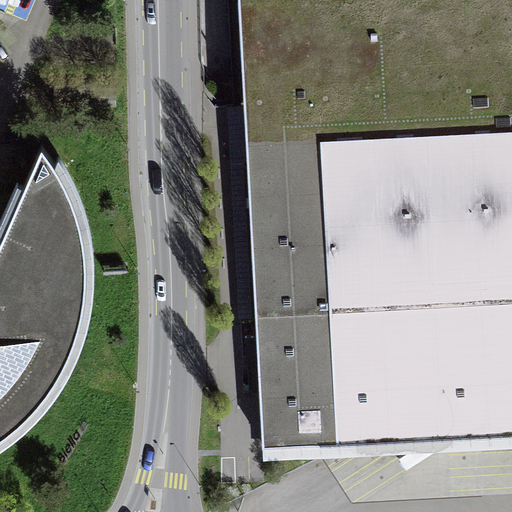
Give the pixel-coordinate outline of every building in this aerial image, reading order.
[(245,121),(262,443),(511,430),(511,0),(238,0),(242,73),(245,121)] [(54,107),(117,107),(117,84),(54,84),(54,107)] [(227,108),(230,165),(245,164),(242,107),(227,108)] [(82,221),(44,148),(0,244),(0,449),(12,444),(52,398),(77,352),(91,290),(82,221)] [(236,273),(251,273),(245,164),(230,165),(236,273)] [(251,273),(236,273),(239,320),(253,319),(251,273)]
